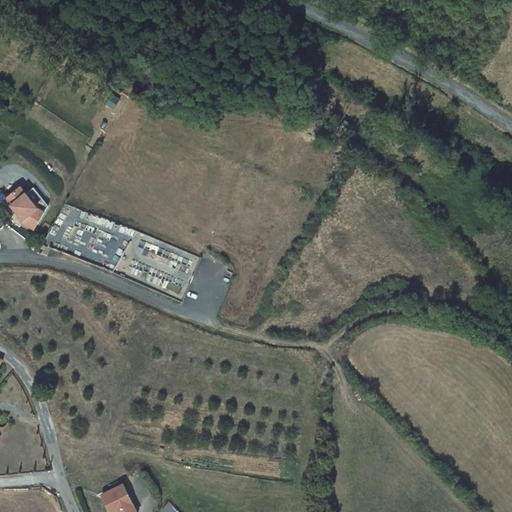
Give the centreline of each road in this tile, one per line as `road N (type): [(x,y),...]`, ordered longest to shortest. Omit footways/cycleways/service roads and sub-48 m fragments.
road 1 (unclassified): [(282,0),(390,51),(511,126)]
road 2 (unclassified): [(218,325),(60,262),(0,258)]
road 3 (unclassified): [(74,511),(50,428),(25,374),(0,350)]
